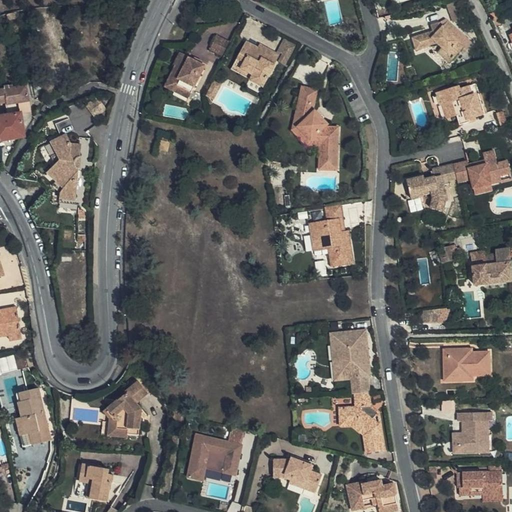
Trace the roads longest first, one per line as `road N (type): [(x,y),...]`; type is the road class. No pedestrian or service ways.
road 1 (tertiary): [(8,202),(35,270),(53,358),(77,375),(102,370),(110,337),(115,146),(139,47),(161,0)]
road 2 (residential): [(384,161),(378,290),(416,511)]
road 3 (residential): [(235,0),(356,68)]
